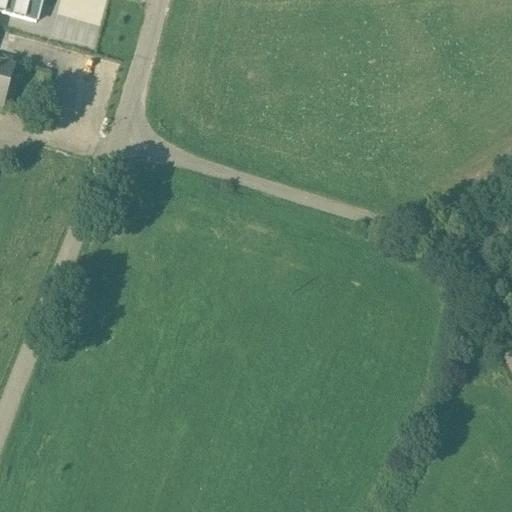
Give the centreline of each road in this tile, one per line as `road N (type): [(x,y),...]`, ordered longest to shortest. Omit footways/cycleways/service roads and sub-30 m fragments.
road 1 (unclassified): [(511,352),(463,262),(428,237),(114,138)]
road 2 (unclassified): [(114,138),(0,436)]
road 3 (unclassified): [(154,0),(114,138)]
